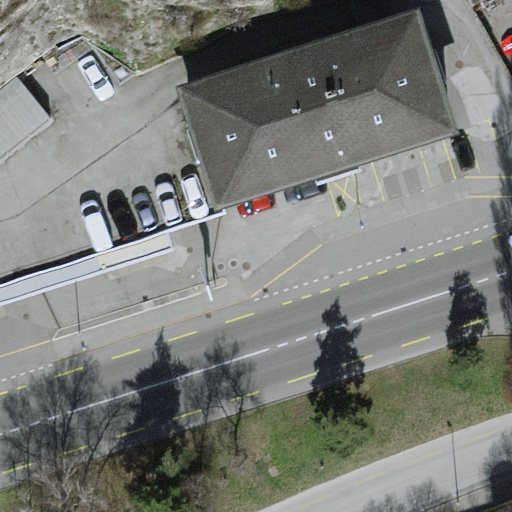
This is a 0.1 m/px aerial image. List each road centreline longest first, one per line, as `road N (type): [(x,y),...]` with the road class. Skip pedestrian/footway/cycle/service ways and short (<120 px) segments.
road 1 (primary): [(511,272),(0,435)]
road 2 (residential): [(374,511),(511,460)]
